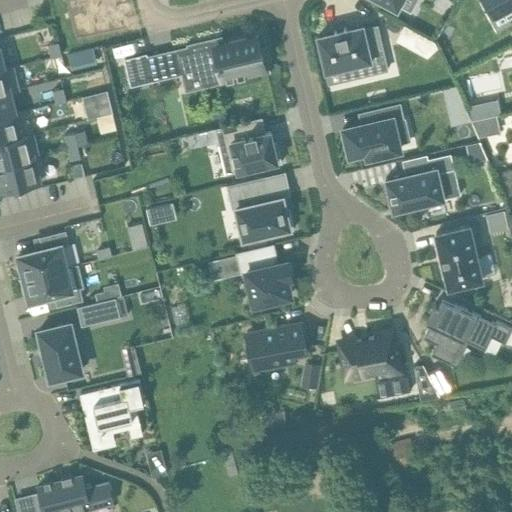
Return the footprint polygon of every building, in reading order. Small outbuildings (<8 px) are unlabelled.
[(79,0),(85,24),(56,31),(61,54),(81,49),(93,47),(119,40),(111,7),(123,5),(121,0),(79,0)] [(385,0),(395,6),(397,7),(398,5),(398,4),(402,6),(411,12),(417,0),(385,0)] [(511,0),(486,0),(494,15),(511,4),(511,0)] [(335,31),(318,35),(326,70),(343,66),(343,67),(345,66),(353,64),(355,64),(355,63),(357,63),(360,76),(388,70),(377,25),(364,28),(363,24),(346,28),(344,28),(344,29),(337,31),(337,30),(335,31)] [(265,69),(258,37),(224,44),(222,36),(186,43),(192,69),(207,82),(226,78),(227,81),(235,80),(234,76),(238,75),(238,78),(246,77),(245,73),(265,69)] [(58,42),(48,44),(52,57),(61,54),(58,42)] [(93,47),(81,49),(84,62),(96,59),(93,47)] [(61,54),(52,57),(55,69),(64,67),(61,54)] [(5,68),(0,69),(0,93),(11,91),(20,89),(14,65),(5,67),(5,68)] [(63,87),(53,90),(56,103),(66,100),(63,87)] [(107,90),(82,96),(88,118),(112,112),(107,90)] [(11,91),(0,93),(0,116),(16,113),(16,112),(13,99),(11,91)] [(459,92),(450,95),(453,108),(464,106),(459,92)] [(66,100),(56,103),(59,115),(69,113),(66,100)] [(344,132),(341,133),(345,147),(348,147),(350,155),(366,151),(367,157),(401,149),(394,120),(404,118),(401,102),(370,109),(373,120),(343,127),(344,132)] [(478,103),(469,105),(472,119),(481,117),(478,103)] [(0,140),(31,133),(31,132),(25,109),(16,112),(16,113),(0,116),(0,140)] [(256,118),(215,128),(215,129),(216,129),(221,148),(227,172),(231,171),(233,171),(262,164),(262,167),(282,162),(277,141),(273,142),(270,131),(259,134),(255,120),(256,119),(256,118)] [(483,118),(472,120),(480,141),(488,139),(483,118)] [(31,133),(0,140),(0,163),(39,154),(33,131),(31,132),(31,133)] [(74,132),(64,135),(67,147),(77,144),(74,132)] [(480,141),(467,144),(469,153),(484,149),(480,141)] [(82,158),(79,145),(69,147),(72,160),(82,158)] [(387,177),(386,178),(386,179),(387,179),(391,199),(393,207),(393,208),(393,210),(395,209),(443,198),(445,198),(444,196),(438,172),(455,168),(451,153),(428,158),(427,158),(429,168),(406,174),(390,177),(388,178),(387,177)] [(0,185),(1,188),(45,177),(39,154),(0,163),(0,185)] [(266,175),(227,185),(232,209),(236,208),(243,238),(273,231),(274,234),(294,229),(289,209),(286,210),(283,196),(271,198),(266,175)] [(504,210),(486,214),(487,217),(489,216),(492,229),(490,229),(490,232),(508,228),(506,216),(504,210)] [(482,278),(469,224),(435,232),(448,286),(482,278)] [(19,278),(67,266),(61,244),(69,243),(66,230),(40,236),(43,248),(18,254),(21,263),(17,264),(20,277),(19,278)] [(273,243),(236,252),(241,273),(247,272),(254,303),(291,294),(287,277),(292,276),(288,260),(278,262),(273,243)] [(109,247),(97,250),(99,258),(111,255),(109,247)] [(78,263),(67,266),(19,278),(19,279),(20,279),(24,292),(28,291),(30,300),(54,294),(57,306),(83,299),(80,287),(84,286),(78,263)] [(106,292),(97,294),(98,301),(108,299),(106,292)] [(82,326),(120,316),(116,297),(108,299),(98,301),(77,306),(82,326)] [(429,326),(424,337),(436,343),(431,354),(452,364),(464,340),(484,350),(491,336),(506,343),(511,329),(511,327),(497,320),(496,323),(443,297),(439,304),(438,303),(436,303),(437,302),(436,302),(426,321),(427,322),(427,321),(430,323),(429,326)] [(250,349),(248,349),(249,357),(250,357),(252,369),(263,367),(263,368),(296,362),(294,354),(304,352),(308,351),(302,321),(249,331),(252,349),(250,349)] [(70,322),(39,329),(43,346),(42,347),(45,361),(46,360),(51,378),(82,370),(70,322)] [(394,332),(340,343),(343,356),(344,362),(346,374),(362,371),(364,371),(374,369),(379,368),(382,367),(389,366),(391,379),(394,389),(394,393),(400,392),(407,391),(411,390),(405,359),(404,354),(402,345),(397,346),(395,338),(395,336),(394,332)] [(139,364),(126,367),(128,375),(141,371),(139,364)] [(304,384),(316,386),(319,366),(307,364),(304,384)] [(413,366),(420,400),(437,396),(438,396),(429,377),(422,364),(413,366)] [(438,365),(427,371),(440,395),(451,389),(438,365)] [(140,378),(80,393),(80,395),(84,407),(86,407),(87,414),(85,415),(86,416),(94,448),(112,444),(108,428),(139,421),(135,405),(145,402),(140,378)] [(447,415),(467,410),(464,398),(443,403),(447,415)] [(409,437),(374,447),(380,470),(416,460),(409,437)] [(161,448),(147,452),(153,477),(167,474),(161,448)] [(82,473),(38,484),(41,499),(42,499),(44,511),(73,511),(113,502),(108,482),(86,488),(84,484),(85,484),(82,473)] [(464,511),(462,502),(440,507),(441,511),(464,511)]
